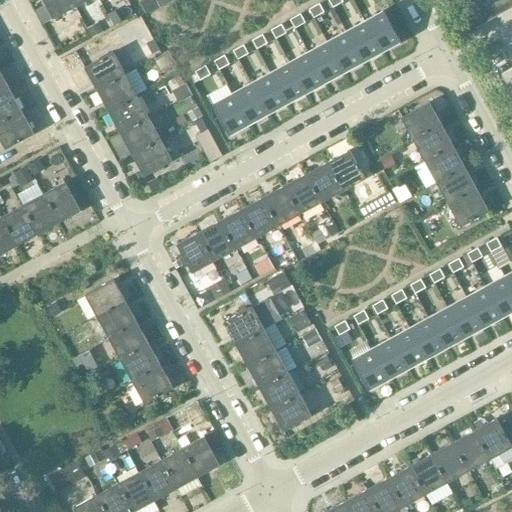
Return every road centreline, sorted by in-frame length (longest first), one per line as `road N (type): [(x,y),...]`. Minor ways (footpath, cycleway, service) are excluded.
road 1 (residential): [(129,228),(445,56)]
road 2 (residential): [(274,494),(129,228)]
road 3 (residential): [(274,494),(511,365)]
road 4 (residential): [(129,228),(3,0)]
road 5 (residential): [(511,179),(445,56)]
